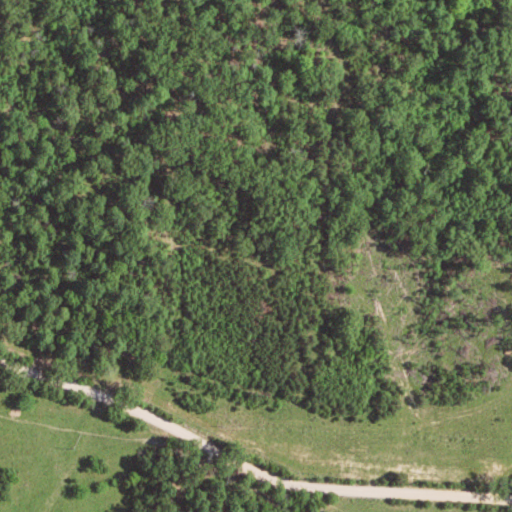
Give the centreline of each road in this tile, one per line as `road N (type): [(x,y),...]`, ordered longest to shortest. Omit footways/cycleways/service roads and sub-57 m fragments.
road 1 (residential): [(511,500),(290,489),(96,398)]
road 2 (track): [(40,511),(96,398)]
